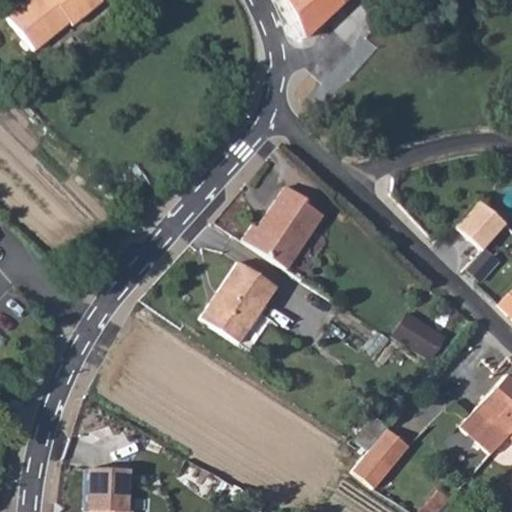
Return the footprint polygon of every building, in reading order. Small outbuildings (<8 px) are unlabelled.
[(97,0),(22,0),(3,16),(31,47),(64,22),(68,24),(98,1),(97,0)] [(335,0),(281,0),(300,36),(336,2),(335,0)] [(304,180),(294,193),(305,201),(303,203),(313,212),(325,197),(304,180)] [(250,220),(239,238),(283,269),(320,216),(313,212),(303,203),(305,201),(294,193),(283,183),(254,223),(250,220)] [(475,200),(452,227),(479,249),(501,223),(475,200)] [(272,287),(235,260),(196,315),(233,343),(272,287)] [(507,279),(511,275),(511,268),(502,261),(494,269),(507,279)] [(511,288),(501,299),(495,305),(511,321),(511,288)] [(415,358),(429,335),(403,319),(388,342),(415,358)] [(439,342),(429,335),(415,358),(425,364),(439,342)] [(502,439),(511,428),(511,382),(503,375),(454,429),(486,457),(502,439)] [(11,400),(5,415),(16,419),(23,404),(11,400)] [(365,418),(347,444),(363,456),(381,429),(365,418)] [(511,428),(502,439),(511,448),(511,428)] [(406,444),(383,429),(363,456),(346,476),(369,492),(406,444)] [(86,467),(83,511),(91,511),(90,511),(130,511),(131,511),(125,511),(128,470),(86,467)] [(419,511),(449,511),(456,501),(434,488),(419,511)]
